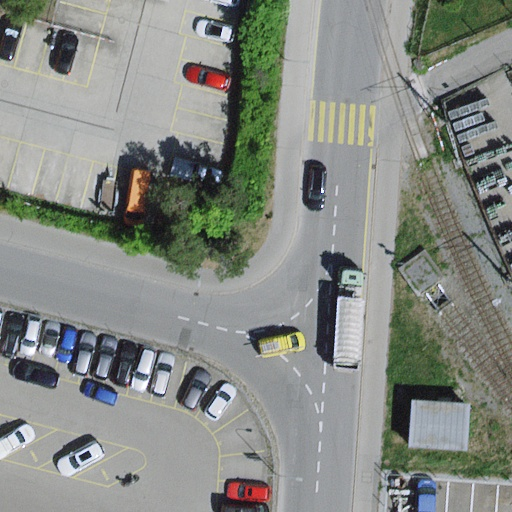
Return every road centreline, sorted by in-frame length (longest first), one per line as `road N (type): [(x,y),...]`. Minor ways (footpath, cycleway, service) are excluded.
road 1 (residential): [(0,272),(237,333),(325,345)]
road 2 (residential): [(345,91),(325,345)]
road 3 (unclassified): [(345,91),(402,96),(511,43)]
road 4 (residential): [(325,345),(315,511)]
